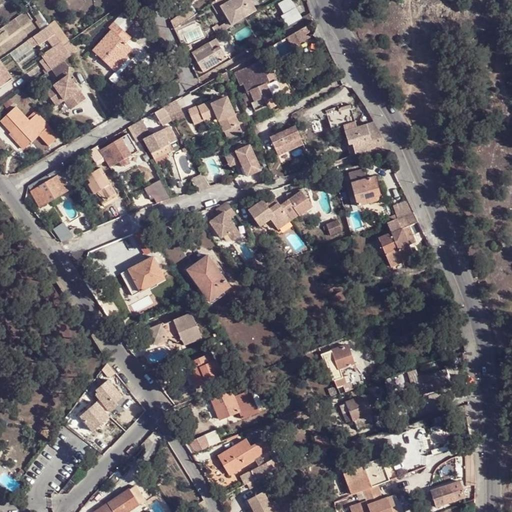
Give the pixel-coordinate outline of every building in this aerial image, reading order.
[(256,8),(250,0),(226,0),(221,3),(232,22),(256,8)] [(34,5),(29,9),(33,14),(38,10),(34,5)] [(295,8),(281,17),(287,27),(301,19),(295,8)] [(171,24),(174,31),(193,17),(190,11),(171,24)] [(124,14),(115,24),(125,34),(134,24),(124,14)] [(56,21),(49,25),(64,46),(70,41),(56,21)] [(115,72),(129,57),(126,55),(132,48),(126,43),(130,38),(125,34),(115,24),(114,23),(109,29),(111,31),(93,52),(115,72)] [(64,46),(49,25),(45,28),(27,41),(32,49),(38,45),(40,46),(43,44),(42,42),(49,36),(56,46),(43,56),(52,70),(61,63),(71,56),(64,46)] [(64,46),(71,56),(77,52),(70,41),(64,46)] [(209,44),(192,54),(203,73),(227,59),(219,45),(212,50),(209,44)] [(129,57),(115,72),(119,75),(132,61),(129,57)] [(0,88),(13,79),(0,61),(0,88)] [(251,79),(242,83),(245,92),(241,94),(246,105),(250,103),(253,111),(266,105),(264,100),(271,97),(265,84),(269,82),(260,62),(247,68),(251,79)] [(61,63),(52,70),(60,82),(45,91),(55,106),(64,100),(67,98),(73,108),(82,102),(65,77),(66,69),(61,63)] [(39,90),(31,96),(39,107),(48,101),(39,90)] [(243,130),(228,94),(220,98),(211,101),(210,98),(199,103),(205,118),(217,113),(224,130),(232,127),(235,133),(243,130)] [(67,98),(64,100),(70,110),(73,108),(67,98)] [(205,118),(199,103),(198,101),(188,105),(195,123),(205,118)] [(326,113),(333,129),(344,124),(344,123),(356,118),(350,103),(326,113)] [(59,137),(49,127),(38,114),(30,122),(16,108),(2,121),(27,147),(40,136),(49,146),(59,137)] [(171,118),(164,108),(155,113),(161,123),(171,118)] [(375,123),(345,133),(350,146),(353,145),(357,156),(358,156),(366,153),(381,148),(385,146),(386,143),(381,134),(375,123)] [(172,126),(142,139),(150,154),(153,153),(163,149),(162,147),(171,143),(178,140),(172,126)] [(296,126),(270,137),(278,155),(303,144),(296,126)] [(128,135),(100,151),(101,152),(110,169),(138,152),(128,135)] [(162,147),(163,149),(153,153),(155,157),(174,148),(171,143),(162,147)] [(246,177),(260,171),(248,144),(231,152),(236,163),(239,161),(246,177)] [(98,147),(63,167),(69,177),(88,165),(87,163),(97,158),(95,156),(101,152),(100,151),(98,147)] [(231,152),(224,156),(229,166),(236,163),(231,152)] [(91,183),(102,201),(117,192),(100,166),(85,174),(91,183)] [(58,170),(28,188),(40,208),(69,191),(58,170)] [(210,170),(203,174),(210,187),(218,185),(210,170)] [(349,174),(352,184),(367,180),(364,170),(349,174)] [(158,174),(151,177),(154,183),(149,186),(150,189),(162,181),(158,174)] [(358,207),(372,204),(370,199),(375,197),(381,196),(378,186),(376,177),(367,180),(352,184),(356,197),(358,207)] [(102,201),(91,183),(86,186),(98,204),(102,201)] [(356,197),(352,184),(347,186),(351,199),(356,197)] [(382,185),(378,186),(381,196),(375,197),(377,202),(386,200),(382,185)] [(289,221),(274,199),(265,205),(263,201),(248,212),(259,227),(270,220),(276,229),(289,221)] [(395,208),(401,220),(415,214),(409,201),(395,208)] [(231,220),(236,216),(227,204),(217,211),(220,216),(211,223),(222,239),(229,235),(237,229),(231,220)] [(401,220),(388,226),(391,236),(403,263),(414,258),(410,247),(417,244),(410,227),(419,223),(415,214),(401,220)] [(339,222),(327,227),(331,237),(343,232),(339,222)] [(64,224),(54,229),(60,240),(61,243),(73,239),(64,224)] [(234,243),(242,237),(237,229),(229,235),(234,243)] [(146,230),(132,235),(144,252),(156,245),(146,230)] [(380,240),(393,267),(403,263),(391,236),(380,240)] [(209,254),(188,270),(210,302),(232,287),(209,254)] [(152,258),(120,274),(132,297),(163,280),(152,258)] [(191,314),(165,325),(163,324),(162,327),(159,325),(149,330),(147,333),(152,344),(155,345),(166,341),(166,339),(168,340),(177,342),(182,340),(184,346),(202,339),(191,314)] [(122,320),(113,326),(117,331),(126,326),(122,320)] [(348,348),(322,358),(329,375),(330,375),(339,398),(350,395),(348,390),(356,387),(357,388),(365,385),(363,379),(356,370),(348,348)] [(221,375),(211,352),(188,362),(194,375),(190,376),(194,386),(221,375)] [(194,375),(188,362),(184,364),(190,376),(194,375)] [(446,371),(422,379),(426,395),(451,387),(446,371)] [(101,398),(82,414),(94,430),(111,417),(108,412),(118,404),(117,401),(123,396),(110,379),(97,389),(99,391),(97,393),(101,398)] [(393,379),(384,383),(389,398),(397,394),(393,379)] [(232,392),(213,399),(221,421),(240,413),(242,418),(258,412),(250,389),(233,396),(232,392)] [(365,399),(348,406),(359,434),(374,428),(370,417),(371,417),(365,399)] [(445,413),(432,418),(435,425),(457,416),(460,422),(452,424),(454,434),(467,430),(465,421),(464,421),(458,408),(445,413)] [(206,437),(185,444),(192,454),(209,447),(206,437)] [(228,465),(225,466),(231,474),(270,451),(265,441),(241,455),(236,447),(223,455),(228,465)] [(318,455),(333,451),(329,441),(314,446),(318,455)] [(466,482),(476,482),(475,452),(466,452),(466,482)] [(223,455),(220,457),(225,466),(228,465),(223,455)] [(352,494),(362,491),(363,494),(375,489),(379,488),(378,485),(389,480),(381,459),(364,465),(362,460),(342,467),(352,494)] [(265,476),(278,470),(275,462),(266,467),(265,465),(253,471),(257,480),(265,476)] [(75,478),(78,481),(85,475),(81,471),(75,478)] [(467,497),(460,481),(432,493),(438,508),(467,497)] [(137,486),(131,490),(140,505),(147,501),(137,486)] [(360,505),(344,511),(390,511),(386,500),(380,502),(375,489),(363,494),(357,496),(360,505)] [(130,511),(140,505),(131,490),(97,511),(130,511)] [(263,492),(248,501),(254,511),(253,511),(273,511),(270,504),(263,492)] [(270,504),(273,511),(280,511),(275,502),(270,504)]
